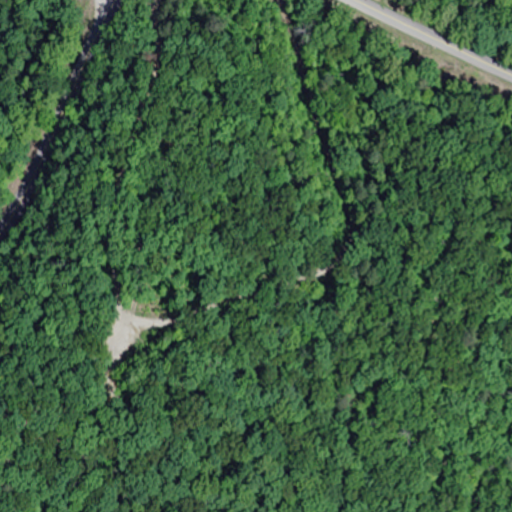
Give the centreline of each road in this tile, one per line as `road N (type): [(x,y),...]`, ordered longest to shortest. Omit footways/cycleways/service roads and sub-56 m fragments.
road 1 (secondary): [(0,233),(119,0),(462,51),(511,75)]
road 2 (residential): [(321,0),(382,193),(367,300),(212,325),(101,357)]
road 3 (residential): [(176,0),(172,77),(134,131),(101,265),(101,486),(92,511)]
